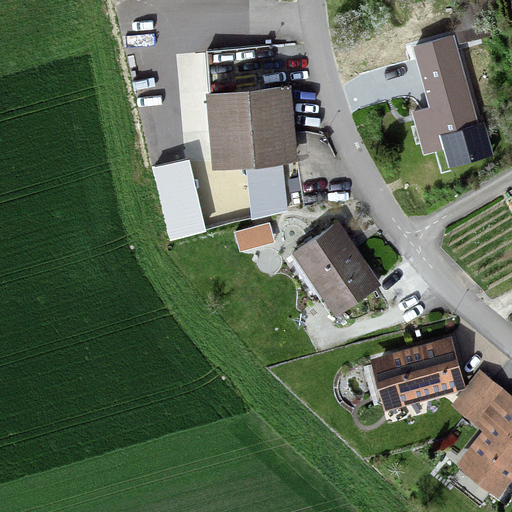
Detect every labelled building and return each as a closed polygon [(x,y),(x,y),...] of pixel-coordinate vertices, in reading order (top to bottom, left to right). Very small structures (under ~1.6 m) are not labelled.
[(460,39),(487,33),(482,13),(456,19),(460,39)] [(416,45),(432,106),(414,111),(425,151),(444,146),(449,165),(478,157),(469,127),(476,125),(451,35),(416,45)] [(286,86),(275,87),(272,44),(207,49),(217,161),(292,155),(286,86)] [(185,159),(155,166),(171,239),(203,229),(185,159)] [(272,220),(252,225),(256,244),(276,240),(272,220)] [(347,242),(335,223),(297,248),(338,310),(376,284),(353,251),(349,254),(343,245),(347,242)] [(447,343),(378,362),(388,401),(457,382),(447,343)] [(491,428),(511,402),(511,401),(489,383),(477,398),(468,409),(479,418),(491,428)] [(468,409),(477,398),(466,390),(457,401),(468,409)] [(511,402),(491,428),(466,459),(498,485),(511,466),(511,402)]
